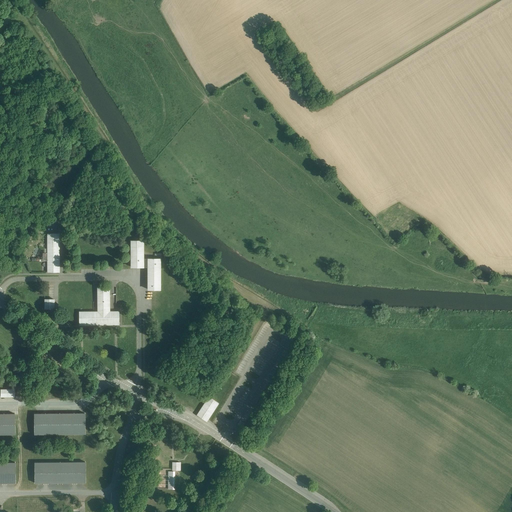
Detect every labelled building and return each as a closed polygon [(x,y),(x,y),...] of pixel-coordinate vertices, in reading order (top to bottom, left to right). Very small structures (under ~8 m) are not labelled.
[(59,234),(49,234),(49,270),(59,270),(59,234)] [(144,241),(131,240),(131,267),(143,267),(143,259),(144,241)] [(160,259),(148,259),(148,267),(148,289),(160,289),(160,259)] [(109,287),(98,287),(98,312),(80,312),(80,325),(119,325),(119,311),(109,311),(109,287)] [(55,299),(46,299),(46,308),(55,308),(55,299)] [(198,416),(208,421),(218,404),(209,398),(198,416)] [(15,414),(15,413),(0,413),(0,434),(15,434),(15,418),(15,414)] [(86,434),(86,413),(35,413),(36,434),(86,434)] [(0,483),(15,484),(15,462),(0,462),(0,483)] [(86,483),(86,462),(36,462),(36,483),(86,483)] [(175,490),(175,471),(179,471),(179,464),(173,464),(173,472),(169,472),(169,490),(175,490)]
